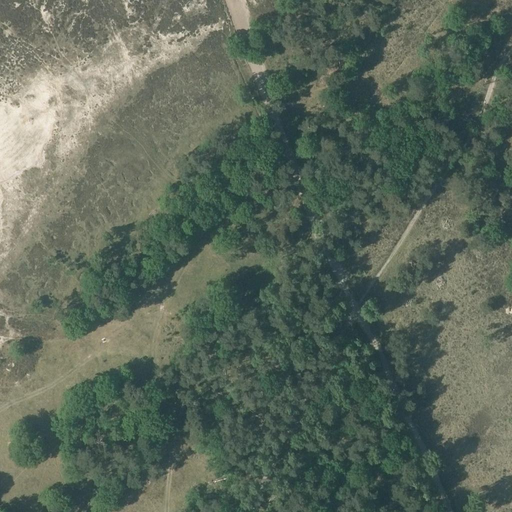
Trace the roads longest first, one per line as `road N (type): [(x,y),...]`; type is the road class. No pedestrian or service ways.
road 1 (track): [(355,310),(225,0)]
road 2 (track): [(439,511),(355,310)]
